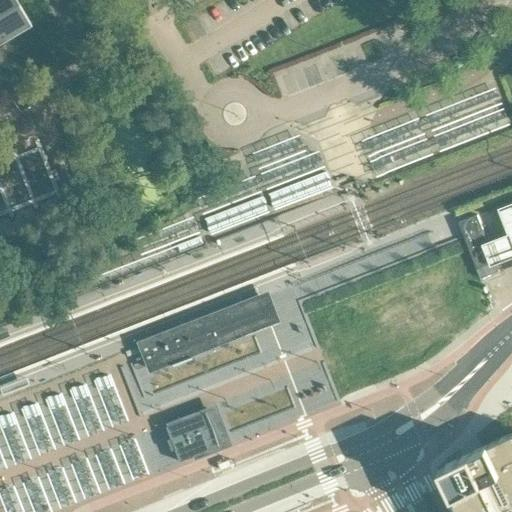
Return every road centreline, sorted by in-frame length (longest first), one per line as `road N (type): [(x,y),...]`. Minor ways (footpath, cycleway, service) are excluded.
road 1 (residential): [(484,0),(427,53),(260,115)]
road 2 (residential): [(0,113),(189,0)]
road 3 (tertiary): [(357,440),(182,511)]
road 4 (tertiary): [(237,511),(365,460)]
road 5 (tertiary): [(395,446),(438,420),(487,357)]
road 6 (tertiary): [(487,357),(386,426)]
